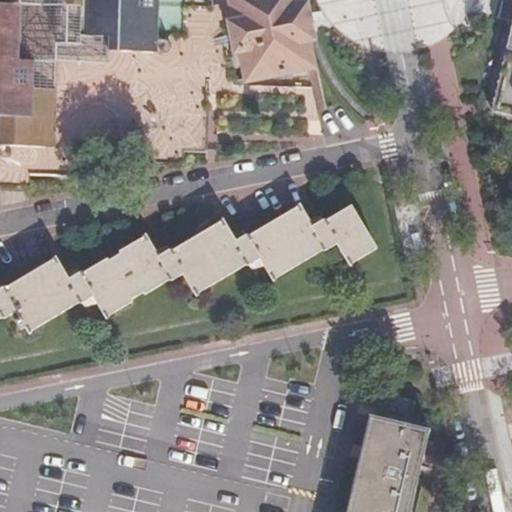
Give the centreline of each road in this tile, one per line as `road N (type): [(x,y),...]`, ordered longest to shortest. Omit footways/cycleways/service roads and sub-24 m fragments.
road 1 (residential): [(421,140),(0,222)]
road 2 (residential): [(0,407),(339,336)]
road 3 (tertiary): [(497,511),(457,313)]
road 4 (residential): [(300,511),(339,336)]
road 5 (tertiary): [(457,313),(421,140)]
road 6 (tertiary): [(421,140),(391,0)]
road 7 (residential): [(339,336),(457,313)]
